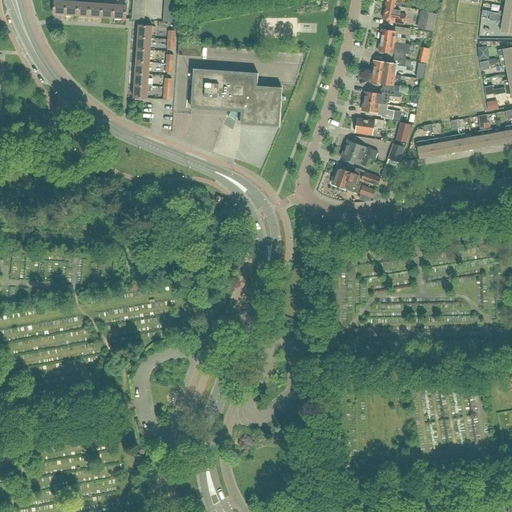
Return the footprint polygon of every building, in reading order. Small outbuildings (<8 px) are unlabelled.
[(55,0),(54,14),(66,15),(67,1),(55,0)] [(79,2),(67,1),(66,15),(78,16),(79,2)] [(79,2),(78,16),(90,17),(91,3),(79,2)] [(103,4),(91,3),(90,17),(102,17),(103,4)] [(115,5),(103,4),(102,17),(114,18),(115,5)] [(400,14),(401,7),(386,4),(383,19),(390,20),(390,22),(405,25),(406,15),(400,14)] [(127,5),(115,5),(114,18),(127,19),(127,5)] [(491,12),(490,17),(511,20),(511,7),(505,6),(504,12),(499,11),(499,13),(491,12)] [(429,13),(425,30),(433,32),(437,15),(429,13)] [(511,33),(511,20),(490,17),(490,21),(498,22),(496,31),(511,33)] [(138,37),(152,38),(153,26),(139,25),(138,37)] [(396,26),(395,31),(382,29),(380,40),(405,44),(405,43),(406,38),(401,38),(401,34),(410,35),(411,29),(396,26)] [(137,49),(151,50),(152,38),(138,37),(137,49)] [(395,54),(395,59),(405,60),(406,53),(409,54),(410,44),(405,43),(405,44),(380,40),(378,51),(395,54)] [(179,44),(178,55),(201,57),(202,46),(179,44)] [(500,59),(495,60),(496,63),(501,62),(501,63),(511,61),(511,47),(503,49),(505,56),(500,57),(500,59)] [(151,62),(151,50),(137,49),(136,61),(151,62)] [(214,49),(214,58),(226,58),(226,49),(214,49)] [(487,49),(479,50),(480,63),(488,61),(487,49)] [(427,50),(423,65),(430,67),(434,51),(427,50)] [(405,60),(395,59),(394,63),(398,64),(398,65),(410,67),(411,61),(405,60)] [(397,64),(388,63),(374,60),(372,72),(396,75),(396,74),(397,64)] [(150,74),(151,62),(136,61),(136,73),(150,74)] [(508,75),(511,73),(511,61),(501,63),(502,70),(507,69),(508,75)] [(241,125),(280,127),(283,88),(258,86),(259,73),(194,69),(191,108),(232,111),(229,117),(236,121),(240,112),(242,112),(241,125)] [(401,75),(396,74),(396,75),(372,72),(370,83),(381,84),(385,85),(384,89),(399,91),(399,86),(394,85),(395,80),(400,80),(401,75)] [(149,85),(150,74),(136,73),(135,85),(149,86),(149,85)] [(134,98),(148,99),(149,90),(151,90),(152,85),(149,85),(149,86),(135,85),(134,98)] [(505,88),(494,90),(486,91),(486,95),(494,94),(494,95),(506,93),(506,95),(511,94),(511,97),(511,86),(505,88)] [(365,92),(364,101),(389,105),(390,96),(394,97),(395,92),(381,90),(380,94),(374,93),(365,92)] [(495,96),(487,97),(489,110),(503,107),(502,104),(497,105),(495,96)] [(378,116),(382,116),(386,117),(385,119),(394,120),(395,111),(388,110),(389,105),(364,101),(362,111),(371,112),(378,113),(378,116)] [(485,130),(484,124),(483,115),(479,116),(480,124),(480,125),(481,131),(479,131),(480,136),(473,137),(475,149),(488,147),(485,130)] [(356,132),(365,134),(373,135),(374,128),(383,129),(384,121),(375,120),(375,121),(358,119),(357,125),(356,125),(355,130),(356,130),(356,132)] [(397,140),(407,143),(411,125),(401,123),(397,140)] [(502,144),(511,142),(511,125),(506,126),(507,131),(500,133),(502,144)] [(492,129),(485,130),(488,147),(502,144),(500,133),(493,134),(492,129)] [(465,134),(458,135),(461,152),(475,149),(473,137),(466,139),(465,134)] [(453,141),(445,142),(447,154),(461,152),(458,135),(452,136),(453,141)] [(447,154),(445,142),(439,143),(438,139),(431,140),(434,157),(447,154)] [(434,157),(431,140),(417,142),(420,159),(434,157)] [(379,152),(372,150),(348,141),(345,149),(369,158),(376,160),(379,152)] [(389,159),(399,162),(405,148),(394,144),(389,159)] [(366,166),(369,158),(345,149),(342,157),(366,166)] [(383,177),(393,181),(397,168),(388,165),(383,177)] [(335,176),(357,184),(359,178),(354,176),(355,174),(338,167),(337,169),(336,169),(334,173),(335,175),(335,176)] [(380,178),(364,172),(361,180),(378,186),(380,178)] [(354,192),(358,193),(361,185),(357,184),(335,176),(332,184),(349,190),(350,188),(354,190),(354,192)] [(372,197),(375,190),(363,186),(361,192),(372,197)] [(222,198),(222,197),(217,196),(214,203),(220,206),(223,198),(222,198)]
